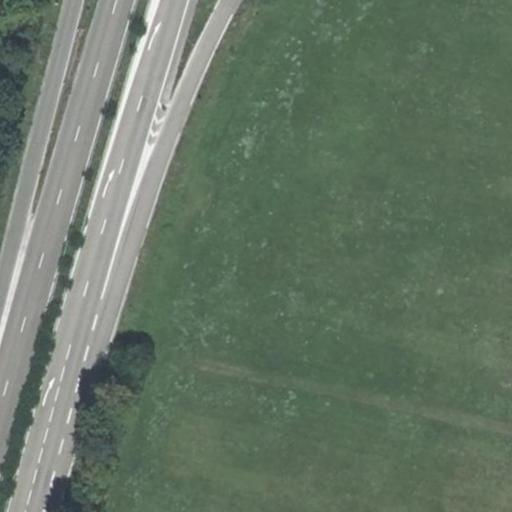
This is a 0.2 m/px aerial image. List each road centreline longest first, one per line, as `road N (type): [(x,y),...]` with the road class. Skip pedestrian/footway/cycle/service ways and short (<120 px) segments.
road 1 (primary): [(32,511),(181,0)]
road 2 (primary): [(112,0),(0,386)]
